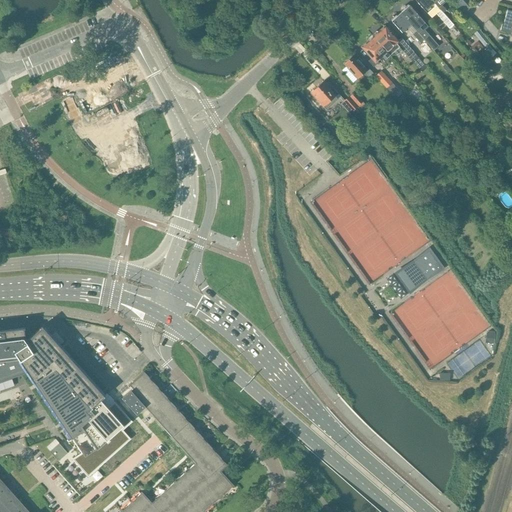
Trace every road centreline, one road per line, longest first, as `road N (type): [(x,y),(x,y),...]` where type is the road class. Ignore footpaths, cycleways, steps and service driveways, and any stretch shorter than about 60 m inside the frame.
road 1 (secondary): [(174,322),(391,511)]
road 2 (secondary): [(423,511),(232,326)]
road 3 (residential): [(183,129),(339,0)]
road 4 (residential): [(266,511),(277,495),(273,465),(167,364)]
road 5 (secondary): [(163,282),(88,263),(0,267)]
road 6 (secondary): [(0,290),(100,290),(154,310)]
road 7 (tertiary): [(183,129),(183,219),(163,282)]
road 8 (tertiary): [(195,260),(209,199),(203,163),(183,129)]
road 9 (tertiary): [(0,75),(119,28)]
road 10 (tertiary): [(183,129),(119,28)]
